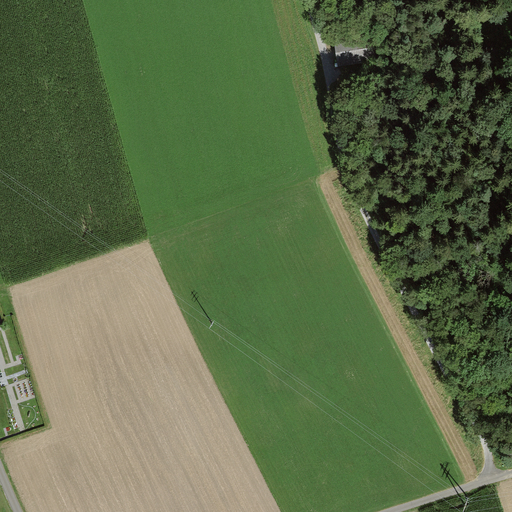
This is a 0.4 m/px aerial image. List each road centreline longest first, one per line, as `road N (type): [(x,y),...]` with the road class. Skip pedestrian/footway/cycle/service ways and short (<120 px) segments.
road 1 (track): [(307,0),(344,168),(484,441),(483,480)]
road 2 (track): [(0,284),(344,168)]
road 3 (residential): [(511,471),(387,511)]
